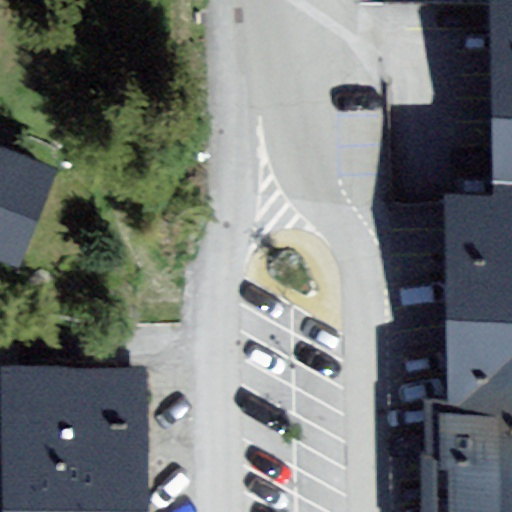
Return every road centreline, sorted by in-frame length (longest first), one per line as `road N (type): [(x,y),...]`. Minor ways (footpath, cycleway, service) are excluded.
road 1 (residential): [(374,511),(359,243),(319,199),(256,57)]
road 2 (residential): [(256,57),(215,327),(224,511)]
